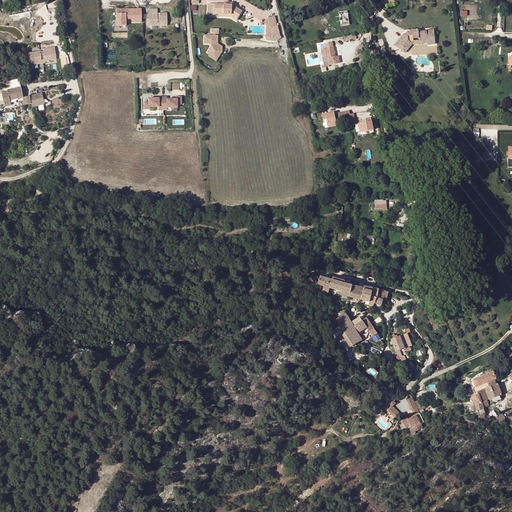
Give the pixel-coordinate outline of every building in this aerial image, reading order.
[(207,17),(214,17),(214,14),(232,15),(238,19),(243,12),(232,5),(224,5),(208,4),(208,5),(207,17)] [(136,9),(116,10),(116,26),(126,26),(125,19),(130,19),(132,19),(136,22),(139,19),(141,19),(141,15),(136,9)] [(157,10),(148,11),(149,28),(167,27),(166,13),(158,13),(157,10)] [(268,20),(272,37),(266,37),(268,42),(274,43),(278,43),(279,40),(274,18),(268,20)] [(272,37),(268,20),(264,21),(264,26),(266,26),(266,37),(272,37)] [(407,33),(406,32),(395,46),(404,53),(411,45),(411,42),(427,41),(428,44),(428,45),(436,45),(435,29),(426,30),(426,32),(419,33),(419,30),(413,31),(413,36),(410,36),(407,33)] [(216,46),(214,36),(203,36),(205,45),(208,45),(210,46),(211,49),(208,53),(211,54),(215,58),(220,52),(219,49),(216,46)] [(217,36),(214,36),(216,46),(219,49),(220,52),(215,58),(211,54),(209,57),(216,62),(224,51),(223,47),(219,44),(217,36)] [(332,42),(324,43),(325,49),(322,49),(323,57),(327,57),(329,65),(329,66),(340,64),(339,57),(336,57),(334,47),(333,47),(332,42)] [(45,49),(31,52),(33,66),(47,64),(46,60),(52,59),(53,70),(59,69),(55,46),(45,47),(45,49)] [(11,80),(12,86),(21,85),(20,78),(11,80)] [(9,100),(23,98),(21,88),(1,92),(4,107),(10,105),(9,100)] [(43,93),(23,98),(26,106),(32,104),(33,107),(46,104),(43,93)] [(149,108),(149,107),(159,107),(159,108),(159,110),(167,110),(167,108),(177,108),(177,104),(181,104),(181,96),(176,96),(176,98),(167,99),(167,97),(159,97),(159,98),(148,98),(148,101),(144,101),(144,108),(144,109),(149,109),(149,108)] [(341,111),(342,119),(347,118),(349,113),(349,110),(341,111)] [(326,118),(327,126),(336,124),(335,120),(342,119),(341,111),(334,112),(332,113),(331,111),(322,113),(323,118),(326,118)] [(347,118),(348,125),(355,123),(353,113),(349,113),(347,118)] [(358,123),(359,131),(373,128),(371,117),(365,118),(366,122),(358,123)] [(382,199),(382,200),(375,201),(376,209),(383,209),(383,210),(387,210),(386,202),(388,202),(387,198),(382,199)] [(323,288),(326,279),(320,277),(318,286),(323,288)] [(332,280),(326,279),(323,288),(322,293),(328,295),(330,290),(341,293),(340,297),(349,299),(352,286),(345,284),(345,282),(333,278),(332,280)] [(364,289),(352,286),(349,299),(361,302),(364,289)] [(373,289),(365,287),(364,289),(361,302),(366,303),(365,306),(369,307),(373,289)] [(379,291),(373,289),(369,307),(373,308),(374,305),(375,305),(379,291)] [(385,293),(379,291),(375,305),(381,307),(383,301),(385,293)] [(334,325),(331,327),(334,331),(336,329),(344,325),(348,331),(354,327),(351,323),(345,314),(332,322),(334,325)] [(351,323),(354,327),(362,322),(360,318),(355,321),(351,323)] [(362,322),(354,327),(358,335),(367,329),(372,337),(373,337),(378,334),(374,329),(372,326),(367,319),(362,322)] [(344,325),(336,329),(337,331),(341,336),(348,331),(344,325)] [(348,331),(341,336),(349,349),(353,346),(356,344),(362,340),(358,335),(354,327),(348,331)] [(403,343),(409,340),(406,334),(389,340),(395,352),(399,351),(405,349),(403,343)] [(411,347),(409,340),(403,343),(405,349),(411,347)] [(399,351),(395,352),(398,361),(404,366),(407,364),(405,359),(403,360),(399,351)] [(496,380),(493,373),(472,380),(477,395),(469,399),(469,401),(472,400),(475,406),(482,403),(486,402),(488,401),(484,390),(489,388),(488,384),(496,380)] [(502,396),(496,380),(488,384),(489,388),(484,390),(488,401),(491,400),(501,397),(502,396)] [(421,400),(415,403),(420,411),(425,408),(421,400)] [(420,411),(415,403),(409,405),(415,416),(417,415),(421,414),(420,411)] [(482,403),(475,406),(477,412),(485,409),(484,408),(482,403)] [(394,418),(399,413),(393,407),(392,408),(388,411),(394,418)] [(425,421),(421,414),(417,415),(423,428),(427,425),(425,421)] [(423,428),(417,415),(415,416),(408,420),(409,421),(410,425),(408,426),(412,433),(423,428)]
